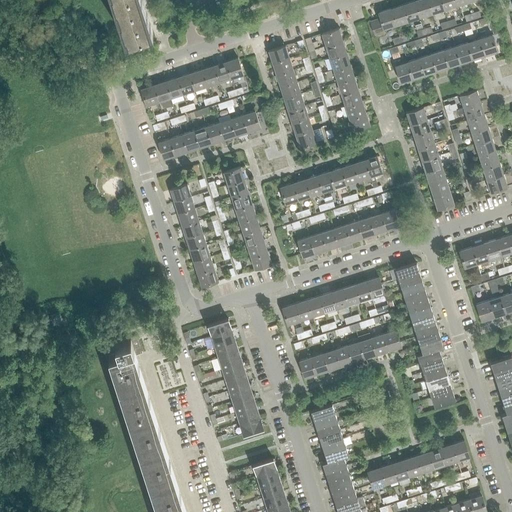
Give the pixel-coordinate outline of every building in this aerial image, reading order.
[(152,31),(141,0),(111,0),(125,40),(152,31)] [(420,17),(414,0),(402,4),(408,21),(420,17)] [(432,13),(427,0),(414,0),(420,17),(432,13)] [(444,10),(440,0),(427,0),(432,13),(444,10)] [(456,6),(454,0),(440,0),(444,10),(456,6)] [(408,21),(402,4),(390,8),(396,25),(408,21)] [(396,25),(390,8),(378,12),(380,18),(370,21),(375,35),(385,32),(384,29),(396,25)] [(473,19),(480,16),(478,11),(471,13),(473,19)] [(473,19),(471,13),(464,15),(466,21),(473,19)] [(486,17),(479,19),(481,25),(488,23),(486,17)] [(449,26),(447,21),(440,23),(442,29),(449,26)] [(431,26),(423,28),(425,34),(433,32),(431,26)] [(340,27),(322,33),(326,45),(344,40),(340,27)] [(425,34),(423,28),(416,31),(418,37),(425,34)] [(492,34),(479,38),(485,55),(498,51),(492,34)] [(314,49),(311,37),(305,39),(309,51),(314,49)] [(423,44),(421,38),(414,40),(416,46),(423,44)] [(473,59),(485,55),(479,38),(467,42),(473,59)] [(344,40),(326,45),(330,57),(348,52),(344,40)] [(416,46),(414,40),(407,43),(408,49),(416,46)] [(461,63),(473,59),(467,42),(455,46),(461,63)] [(267,50),(271,63),(290,57),(286,44),(267,50)] [(449,67),(461,63),(455,46),(443,50),(449,67)] [(317,56),(314,49),(309,51),(311,58),(317,56)] [(437,71),(449,67),(443,50),(431,53),(437,71)] [(351,64),(348,52),(330,57),(333,69),(351,64)] [(437,71),(431,53),(419,57),(425,74),(437,71)] [(243,74),(237,56),(225,60),(231,78),(243,74)] [(293,69),(290,57),(271,63),(275,75),(293,69)] [(425,74),(419,57),(407,61),(413,78),(425,74)] [(231,78),(225,60),(213,64),(219,82),(231,78)] [(413,78),(407,61),(395,65),(401,82),(413,78)] [(213,64),(201,68),(207,86),(219,82),(213,64)] [(307,73),(312,71),(310,64),(304,65),(307,73)] [(351,64),(333,69),(337,81),(355,76),(351,64)] [(201,68),(189,72),(195,90),(207,86),(201,68)] [(297,81),(293,69),(275,75),(279,87),(297,81)] [(189,72),(177,76),(183,94),(195,90),(189,72)] [(171,98),(183,94),(177,76),(165,80),(171,98)] [(337,81),(341,93),(359,88),(355,76),(337,81)] [(171,98),(165,80),(153,83),(159,101),(171,98)] [(301,93),(297,81),(279,87),(283,99),(301,93)] [(159,101),(153,83),(140,87),(146,105),(159,101)] [(236,95),(243,93),(241,87),(234,89),(236,95)] [(318,88),(312,89),(315,97),(320,95),(318,88)] [(363,100),(359,88),(341,93),(345,105),(363,100)] [(236,95),(234,89),(227,92),(229,98),(236,95)] [(459,95),(463,107),(480,102),(476,89),(459,95)] [(250,93),(242,96),(244,101),(252,99),(250,93)] [(305,105),(301,93),(283,99),(287,111),(305,105)] [(332,105),(330,97),(324,99),(326,106),(332,105)] [(234,105),(232,99),(225,101),(227,107),(234,105)] [(345,105),(349,117),(367,112),(363,100),(345,105)] [(440,101),(434,103),(437,111),(443,109),(440,101)] [(463,107),(467,119),(484,114),(480,102),(463,107)] [(454,118),(450,104),(444,106),(449,120),(454,118)] [(189,110),(187,105),(179,107),(181,113),(189,110)] [(305,105),(287,111),(291,123),(309,117),(305,105)] [(210,113),(208,107),(201,109),(203,115),(210,113)] [(423,107),(406,112),(410,125),(427,119),(423,107)] [(203,115),(201,109),(194,111),(196,117),(203,115)] [(164,118),(171,116),(170,110),(162,113),(164,118)] [(261,128),(255,110),(242,114),(248,132),(261,128)] [(371,124),(367,112),(349,117),(353,130),(371,124)] [(164,118),(162,113),(155,115),(157,121),(164,118)] [(187,120),(185,114),(177,117),(179,122),(187,120)] [(248,132),(242,114),(230,118),(236,136),(248,132)] [(488,126),(484,114),(467,119),(471,131),(488,126)] [(179,122),(177,117),(170,119),(171,125),(179,122)] [(309,117),(291,123),(294,135),(313,129),(309,117)] [(236,136),(230,118),(218,122),(224,140),(236,136)] [(445,118),(440,120),(444,135),(450,133),(445,118)] [(431,131),(427,119),(410,125),(414,137),(431,131)] [(224,140),(218,122),(206,126),(212,144),(224,140)] [(212,144),(206,126),(194,130),(200,148),(212,144)] [(492,138),(488,126),(471,131),(474,143),(492,138)] [(462,142),(457,128),(451,130),(456,144),(462,142)] [(313,129),(294,135),(299,147),(317,141),(313,129)] [(194,130),(182,134),(188,152),(200,148),(194,130)] [(414,137),(417,149),(435,143),(431,131),(414,137)] [(188,152),(182,134),(170,138),(176,156),(188,152)] [(164,160),(176,156),(170,138),(158,142),(164,160)] [(474,143),(478,155),(496,150),(492,138),(474,143)] [(453,142),(447,144),(452,159),(458,157),(453,142)] [(438,155),(435,143),(417,149),(421,161),(438,155)] [(499,162),(496,150),(478,155),(482,167),(499,162)] [(470,166),(465,152),(459,154),(464,168),(470,166)] [(383,172),(377,154),(364,158),(370,176),(372,181),(377,180),(375,175),(383,172)] [(442,167),(438,155),(421,161),(425,173),(442,167)] [(363,178),(370,176),(364,158),(352,162),(358,180),(360,185),(365,183),(363,178)] [(346,184),(358,180),(352,162),(340,166),(346,184)] [(482,167),(486,179),(503,174),(499,162),(482,167)] [(223,171),(227,184),(245,178),(241,165),(223,171)] [(328,170),(334,188),(346,184),(340,166),(328,170)] [(425,173),(429,185),(446,179),(442,167),(425,173)] [(461,167),(455,168),(460,183),(466,181),(461,167)] [(316,173),(322,192),(334,188),(328,170),(316,173)] [(304,177),(310,195),(322,192),(316,173),(304,177)] [(503,174),(486,179),(490,192),(507,186),(503,174)] [(478,191),(473,176),(467,178),(474,197),(477,196),(475,191),(478,191)] [(304,177),(292,181),(298,199),(310,195),(304,177)] [(245,178),(227,184),(231,196),(249,190),(245,178)] [(429,185),(433,197),(450,191),(446,179),(429,185)] [(216,187),(214,181),(208,183),(210,189),(216,187)] [(285,203),(298,199),(292,181),(280,185),(285,203)] [(169,189),(173,201),(191,195),(187,183),(169,189)] [(216,187),(210,189),(213,197),(219,195),(216,187)] [(375,193),(374,187),(366,190),(368,195),(375,193)] [(249,190),(231,196),(235,208),(253,202),(249,190)] [(388,191),(381,194),(383,199),(390,197),(388,191)] [(454,204),(450,191),(433,197),(437,209),(454,204)] [(469,191),(468,191),(463,193),(465,200),(471,198),(469,191)] [(351,201),(359,199),(357,193),(350,195),(351,201)] [(195,207),(191,195),(173,201),(177,213),(195,207)] [(351,201),(350,195),(342,198),(344,203),(351,201)] [(328,209),(335,206),(333,201),(331,201),(330,197),(324,199),(326,203),(328,209)] [(373,203),(371,197),(364,199),(366,205),(373,203)] [(366,205),(364,199),(357,202),(358,208),(366,205)] [(211,202),(205,204),(208,212),(214,210),(211,202)] [(253,202),(235,208),(239,220),(257,214),(253,202)] [(318,205),(320,211),(328,209),(326,203),(318,205)] [(349,211),(347,205),(340,207),(342,213),(349,211)] [(199,219),(195,207),(177,213),(181,225),(199,219)] [(342,213),(340,207),(333,209),(334,215),(342,213)] [(394,208),(382,212),(387,230),(400,226),(394,208)] [(226,219),(224,211),(218,213),(221,221),(226,219)] [(304,216),(302,211),(291,214),(293,220),(304,216)] [(325,218),(323,212),(316,215),(318,221),(325,218)] [(382,212),(370,216),(375,234),(387,230),(382,212)] [(257,214),(239,220),(243,232),(261,226),(257,214)] [(310,223),(318,221),(316,215),(308,217),(310,223)] [(370,216),(358,220),(363,238),(375,234),(370,216)] [(203,231),(199,219),(181,225),(185,237),(203,231)] [(219,226),(217,220),(211,221),(213,228),(219,226)] [(291,223),(293,229),(301,226),(299,220),(291,223)] [(358,220),(346,224),(351,242),(363,238),(358,220)] [(346,224),(334,228),(339,246),(351,242),(346,224)] [(219,226),(213,228),(216,236),(221,234),(219,226)] [(243,232),(247,244),(265,238),(261,226),(243,232)] [(334,228),(322,231),(327,249),(339,246),(334,228)] [(207,243),(203,231),(185,237),(189,249),(207,243)] [(322,231),(310,235),(315,253),(327,249),(322,231)] [(231,235),(226,237),(228,245),(234,243),(231,235)] [(303,257),(315,253),(310,235),(297,239),(303,257)] [(501,256),(511,252),(511,250),(507,235),(495,239),(501,256)] [(247,244),(251,256),(269,250),(265,238),(247,244)] [(489,260),(501,256),(495,239),(483,242),(489,260)] [(477,263),(489,260),(483,242),(471,246),(477,263)] [(211,255),(207,243),(189,249),(193,261),(211,255)] [(464,268),(477,263),(471,246),(459,250),(464,268)] [(273,262),(269,250),(251,256),(255,268),(273,262)] [(215,267),(211,255),(193,261),(197,273),(215,267)] [(416,262),(395,268),(398,277),(419,271),(416,262)] [(219,280),(215,267),(197,273),(201,286),(219,280)] [(499,275),(506,273),(504,267),(497,269),(499,275)] [(235,275),(232,268),(226,270),(229,277),(235,275)] [(419,271),(398,277),(401,285),(422,279),(419,271)] [(379,276),(366,280),(372,297),(384,293),(379,276)] [(502,276),(495,279),(497,284),(504,282),(502,276)] [(422,279),(401,285),(404,294),(424,287),(422,279)] [(497,284),(495,279),(488,281),(490,287),(497,284)] [(360,301),(372,297),(366,280),(354,284),(360,301)] [(354,284),(342,288),(348,305),(360,301),(354,284)] [(478,284),(470,287),(472,292),(480,290),(478,284)] [(424,287),(404,294),(406,302),(427,295),(424,287)] [(342,288),(330,292),(336,309),(348,305),(342,288)] [(511,291),(500,296),(506,313),(511,310),(511,291)] [(318,296),(324,312),(336,309),(330,292),(318,296)] [(427,295),(406,302),(409,310),(430,304),(427,295)] [(312,316),(324,312),(318,296),(306,299),(312,316)] [(494,317),(506,313),(500,296),(488,300),(494,317)] [(312,316),(306,299),(294,303),(300,320),(312,316)] [(494,317),(488,300),(476,304),(481,321),(494,317)] [(300,320),(294,303),(282,307),(287,324),(300,320)] [(433,312),(430,304),(409,310),(412,319),(433,312)] [(377,314),(384,312),(382,306),(375,308),(377,314)] [(370,316),(377,314),(375,308),(368,311),(370,316)] [(390,312),(383,314),(385,320),(392,317),(390,312)] [(433,312),(412,319),(415,327),(435,321),(433,312)] [(353,322),(360,319),(359,313),(351,316),(353,322)] [(346,324),(353,322),(351,316),(344,318),(346,324)] [(208,325),(211,335),(231,329),(228,318),(187,331),(208,325)] [(373,318),(366,320),(368,326),(375,323),(373,318)] [(368,326),(366,320),(358,322),(360,328),(368,326)] [(329,329),(336,327),(334,321),(327,323),(329,329)] [(415,327),(417,336),(438,329),(435,321),(415,327)] [(322,332),(329,329),(327,323),(320,326),(322,332)] [(349,325),(342,328),(344,333),(351,331),(349,325)] [(344,333),(342,328),(335,330),(337,336),(344,333)] [(235,340),(231,329),(211,335),(215,346),(235,340)] [(305,337),(313,335),(311,329),(303,331),(305,337)] [(396,329),(384,333),(389,350),(402,346),(396,329)] [(417,336),(420,344),(441,338),(438,329),(417,336)] [(305,337),(303,331),(296,334),(298,339),(305,337)] [(327,339),(325,333),(318,335),(320,341),(327,339)] [(384,333),(372,337),(377,354),(389,350),(384,333)] [(115,344),(118,352),(108,356),(109,359),(110,358),(159,511),(186,511),(135,353),(143,350),(138,335),(124,340),(125,341),(115,344)] [(320,341),(318,335),(311,338),(312,343),(320,341)] [(372,337),(360,341),(365,358),(377,354),(372,337)] [(420,344),(423,353),(438,348),(444,347),(441,338),(420,344)] [(215,346),(218,357),(238,351),(235,340),(215,346)] [(301,341),(293,343),(295,349),(303,346),(301,341)] [(360,341),(348,345),(353,362),(365,358),(360,341)] [(348,345),(335,349),(341,366),(353,362),(348,345)] [(417,354),(420,363),(441,357),(438,348),(423,353),(417,354)] [(335,349),(323,352),(329,370),(341,366),(335,349)] [(242,362),(238,351),(218,357),(222,368),(242,362)] [(323,352),(311,356),(317,374),(329,370),(323,352)] [(490,362),(493,370),(511,364),(511,356),(511,355),(490,362)] [(317,374),(311,356),(299,360),(305,378),(317,374)] [(420,363),(423,372),(444,365),(441,357),(420,363)] [(222,368),(225,379),(245,373),(242,362),(222,368)] [(511,364),(493,370),(496,379),(511,373),(511,364)] [(412,365),(405,368),(408,376),(415,374),(412,365)] [(423,372),(426,380),(447,373),(444,365),(423,372)] [(249,384),(245,373),(225,379),(229,390),(249,384)] [(449,382),(447,373),(426,380),(429,389),(449,382)] [(511,382),(511,373),(496,379),(498,387),(511,382)] [(429,389),(431,397),(452,390),(449,382),(429,389)] [(511,382),(498,387),(501,396),(511,392),(511,382)] [(229,390),(232,401),(252,395),(249,384),(229,390)] [(455,399),(452,390),(431,397),(434,406),(455,399)] [(511,392),(501,396),(504,404),(511,401),(511,392)] [(256,405),(252,395),(232,401),(236,412),(256,405)] [(332,404),(311,410),(313,419),(335,412),(332,404)] [(236,412),(239,423),(260,416),(256,405),(236,412)] [(502,414),(504,422),(511,419),(511,410),(506,412),(502,414)] [(313,419),(316,427),(337,420),(335,412),(313,419)] [(263,427),(260,416),(239,423),(243,433),(222,440),(223,440),(263,427)] [(316,427),(319,436),(340,429),(337,420),(316,427)] [(319,436),(322,444),(343,437),(340,429),(319,436)] [(322,444),(324,453),(346,446),(343,437),(322,444)] [(464,440),(452,444),(457,461),(470,457),(464,440)] [(452,444),(440,447),(445,465),(457,461),(452,444)] [(324,453),(327,461),(343,456),(343,457),(348,455),(346,446),(324,453)] [(440,447),(428,451),(433,469),(445,465),(440,447)] [(428,451),(416,455),(421,472),(433,469),(428,451)] [(416,455),(403,459),(409,476),(421,472),(416,455)] [(323,463),(325,471),(346,464),(343,457),(343,456),(327,461),(323,463)] [(253,465),(256,475),(276,469),(273,458),(232,471),(253,465)] [(397,480),(409,476),(403,459),(391,463),(397,480)] [(397,480),(391,463),(379,467),(385,484),(397,480)] [(349,473),(346,464),(325,471),(328,480),(349,473)] [(373,488),(385,484),(379,467),(367,471),(373,488)] [(280,480),(276,469),(256,475),(260,486),(280,480)] [(463,478),(470,476),(468,470),(461,472),(463,478)] [(463,478),(461,472),(454,475),(456,481),(463,478)] [(328,480),(331,488),(351,481),(349,473),(328,480)] [(476,476),(468,479),(470,485),(478,482),(476,476)] [(439,486),(446,484),(444,478),(437,480),(439,486)] [(260,486),(263,497),(283,491),(280,480),(260,486)] [(439,486),(437,480),(430,483),(432,488),(439,486)] [(331,488),(334,496),(354,490),(351,481),(331,488)] [(459,482),(452,484),(453,490),(461,488),(459,482)] [(453,490),(452,484),(444,487),(446,492),(453,490)] [(415,494),(422,491),(420,485),(413,488),(415,494)] [(408,496),(415,494),(413,488),(406,490),(408,496)] [(334,496),(336,505),(357,498),(354,490),(334,496)] [(435,490),(428,492),(430,498),(437,495),(435,490)] [(287,502),(283,491),(263,497),(267,508),(287,502)] [(430,498),(428,492),(420,494),(422,500),(430,498)] [(391,501),(398,499),(396,493),(389,495),(391,501)] [(391,501),(389,495),(382,498),(384,504),(391,501)] [(482,495),(470,499),(473,511),(487,511),(488,511),(482,495)] [(411,497),(404,500),(406,506),(413,503),(411,497)] [(343,511),(360,507),(357,498),(336,505),(338,511),(343,511)] [(473,511),(470,499),(458,503),(460,511),(473,511)] [(406,506),(404,500),(396,502),(398,508),(406,506)] [(267,508),(268,511),(290,511),(287,502),(267,508)] [(460,511),(458,503),(446,507),(447,511),(460,511)]
